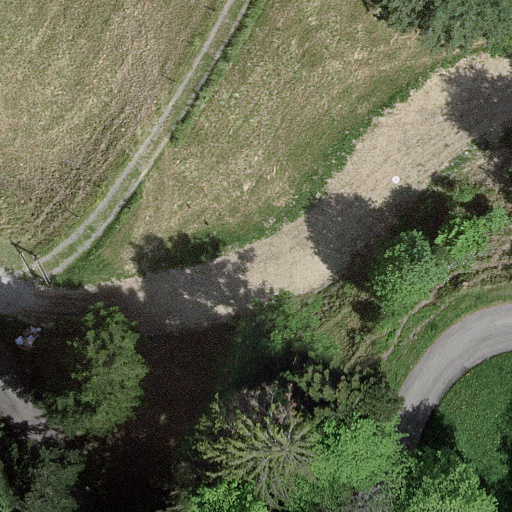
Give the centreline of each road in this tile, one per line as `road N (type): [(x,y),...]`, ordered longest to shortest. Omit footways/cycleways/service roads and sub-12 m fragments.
road 1 (track): [(511,114),(430,156),(261,304),(202,325),(135,320),(24,281),(0,283)]
road 2 (track): [(24,281),(73,251),(167,136),(239,0)]
road 3 (residential): [(511,329),(474,338),(427,378),(369,511)]
road 4 (residential): [(65,511),(0,363)]
